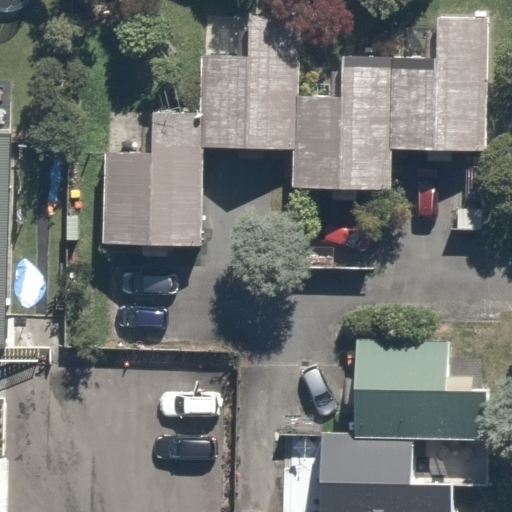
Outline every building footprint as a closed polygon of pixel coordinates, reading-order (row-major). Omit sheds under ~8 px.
[(302,108),(305,21),(257,19),(256,64),(212,62),(210,121),(209,160),(300,163),(302,108)] [(498,22),(449,21),(448,63),(406,62),(402,167),(493,170),(498,22)] [(300,163),(299,200),(401,203),(402,167),(406,62),(359,60),(357,110),(302,108),(300,163)] [(210,121),(156,119),(154,160),(107,158),(104,258),(205,261),(209,160),(210,121)] [(0,356),(13,357),(18,134),(0,133),(0,356)] [(462,344),(361,341),(357,447),(432,449),(500,451),(501,393),(460,391),(462,344)] [(357,447),(343,446),(341,511),(469,511),(470,492),(431,491),(432,449),(357,447)]
